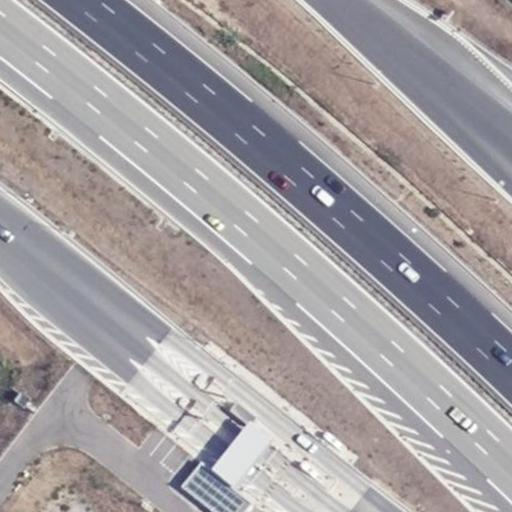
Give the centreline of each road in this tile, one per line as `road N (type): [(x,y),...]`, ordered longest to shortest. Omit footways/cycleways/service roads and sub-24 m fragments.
road 1 (motorway): [(0,26),(270,243),(511,465)]
road 2 (motorway): [(511,366),(234,121),(82,0)]
road 3 (motorway): [(0,227),(357,511)]
road 4 (motorway): [(511,127),(352,0)]
